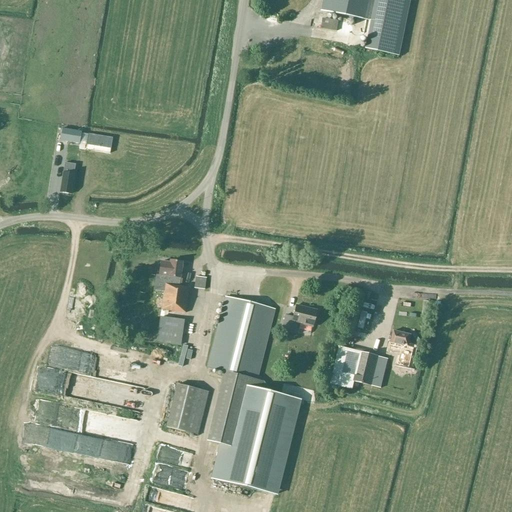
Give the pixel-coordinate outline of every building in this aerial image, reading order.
[(411,0),(323,0),(321,10),(372,20),(366,49),(400,56),(411,0)] [(315,25),(335,28),(337,17),(317,14),(315,25)] [(82,132),(62,129),(60,142),(80,145),(82,132)] [(70,194),(73,175),(70,175),(72,165),(65,164),(63,174),(63,173),(60,193),(70,194)] [(511,226),(505,225),(498,257),(511,260),(511,257),(511,226)] [(170,261),(169,263),(160,262),(159,276),(167,277),(166,284),(164,284),(161,310),(185,313),(189,288),(179,286),(182,263),(170,261)] [(205,284),(206,278),(196,277),(195,283),(195,288),(204,290),(205,284)] [(225,297),(207,368),(226,373),(209,442),(219,445),(210,479),(275,495),(299,400),(262,391),(264,382),(256,380),(274,310),(225,297)] [(312,328),(316,311),(296,306),(293,317),(285,315),(282,328),(294,331),(296,324),(312,328)] [(184,320),(160,317),(157,343),(181,346),(184,320)] [(408,347),(411,335),(393,331),(390,347),(401,350),(398,365),(406,367),(411,348),(408,347)] [(277,346),(270,345),(268,357),(274,358),(277,346)] [(378,357),(361,352),(348,349),(341,379),(354,382),(353,382),(381,388),(385,370),(386,365),(388,359),(378,357)] [(93,370),(77,451),(92,454),(108,371),(112,371),(113,368),(109,367),(108,373),(93,370)] [(142,380),(132,430),(148,433),(158,383),(142,380)] [(166,428),(197,435),(208,392),(177,384),(166,428)] [(123,434),(129,397),(113,394),(105,440),(112,441),(113,433),(123,434)] [(60,399),(53,450),(68,452),(75,401),(60,399)] [(147,484),(144,496),(187,507),(190,495),(147,484)]
